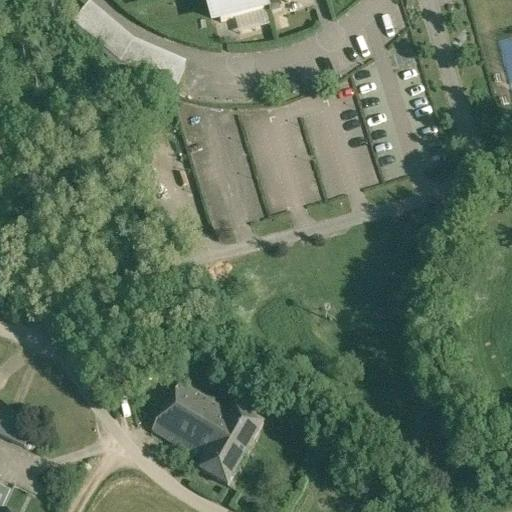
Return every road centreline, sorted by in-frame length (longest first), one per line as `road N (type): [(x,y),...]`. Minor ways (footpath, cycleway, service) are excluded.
road 1 (unclassified): [(38,345),(72,302),(128,276),(483,183)]
road 2 (unclassified): [(376,0),(321,42),(232,61),(176,51),(100,0)]
road 3 (unclassified): [(219,511),(138,456),(69,366),(38,345)]
road 4 (unclassified): [(427,0),(483,183)]
road 5 (track): [(0,210),(29,312),(54,324)]
